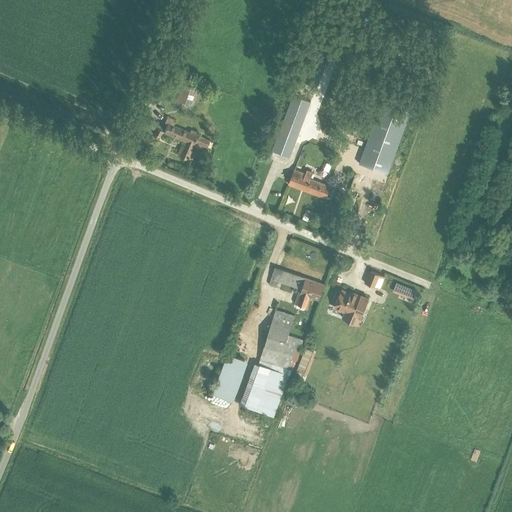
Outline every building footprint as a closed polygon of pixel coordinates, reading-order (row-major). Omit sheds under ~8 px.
[(320,23),(299,78),(317,86),(338,31),(320,23)] [(183,80),(184,79),(176,76),(173,84),(181,86),(182,84),(179,83),(181,79),(183,80)] [(182,84),(181,86),(176,99),(189,105),(197,84),(184,79),(183,80),(181,79),(179,83),(182,84)] [(293,94),(273,150),(291,156),(312,101),(293,94)] [(384,96),(360,163),(388,173),(413,106),(384,96)] [(201,135),(168,122),(162,135),(185,144),(178,162),(189,166),(201,135)] [(335,188),(302,173),(296,186),(329,201),(335,188)] [(275,267),(269,284),(277,287),(279,281),(300,289),(295,303),(297,304),(295,308),(305,311),(306,307),(307,307),(310,297),(319,300),(325,284),(275,267)] [(371,270),(366,282),(380,288),(385,276),(371,270)] [(335,297),(333,303),(335,304),(334,307),(345,312),(342,318),(358,324),(369,298),(361,294),(361,296),(351,292),(350,293),(342,290),(340,295),(337,294),(335,297)] [(294,368),(301,346),(306,332),(302,330),(303,328),(301,327),(304,318),(276,309),(259,364),(255,362),(241,403),(274,416),(290,374),(291,374),(293,369),(294,370),(294,368)] [(228,353),(213,393),(234,401),(248,361),(228,353)] [(199,400),(207,371),(203,370),(205,364),(195,361),(185,396),(199,400)]
